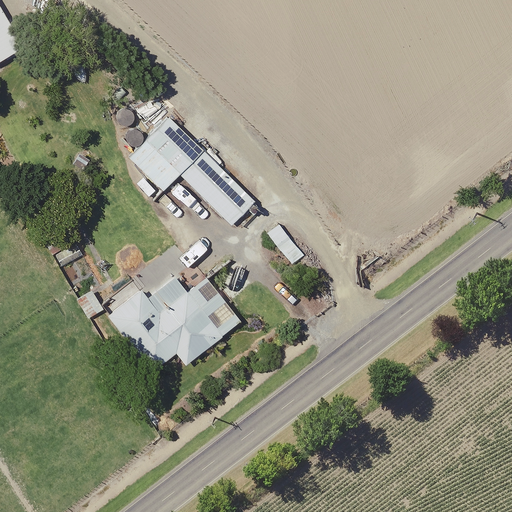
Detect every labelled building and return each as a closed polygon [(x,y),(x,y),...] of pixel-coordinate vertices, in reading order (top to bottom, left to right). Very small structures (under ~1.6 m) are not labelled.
[(4,20),(0,14),(0,55),(18,44),(4,20)] [(248,198),(162,114),(123,154),(158,188),(174,171),(226,221),(248,198)] [(301,252),(276,222),(263,233),(289,263),(301,252)] [(62,229),(41,243),(57,267),(78,253),(62,229)] [(186,273),(168,250),(134,277),(138,283),(101,312),(145,368),(169,348),(179,360),(234,318),(200,273),(181,288),(175,281),(186,273)] [(99,306),(88,288),(73,296),(83,315),(99,306)]
